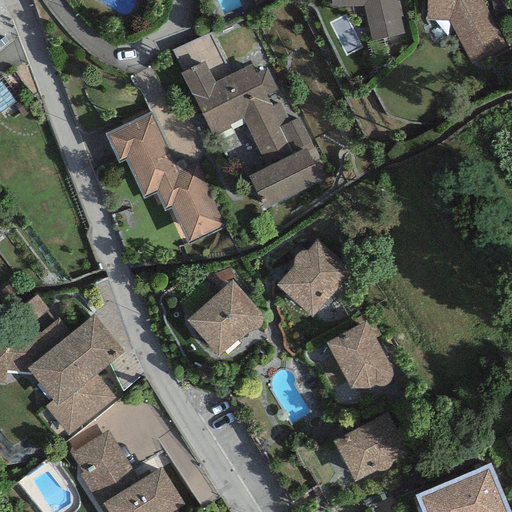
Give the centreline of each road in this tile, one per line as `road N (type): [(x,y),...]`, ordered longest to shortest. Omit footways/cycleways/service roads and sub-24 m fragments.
road 1 (residential): [(237,511),(140,365),(12,0)]
road 2 (residential): [(181,0),(183,12),(163,36),(132,46),(100,41),(51,0)]
